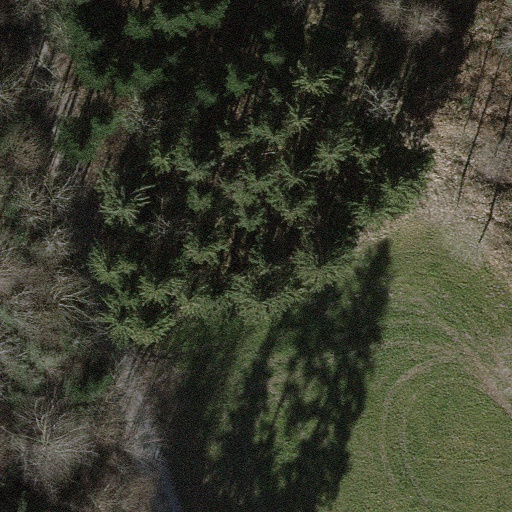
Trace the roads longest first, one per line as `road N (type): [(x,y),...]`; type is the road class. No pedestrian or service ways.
road 1 (track): [(12,0),(96,239),(173,511)]
road 2 (track): [(286,0),(415,253)]
